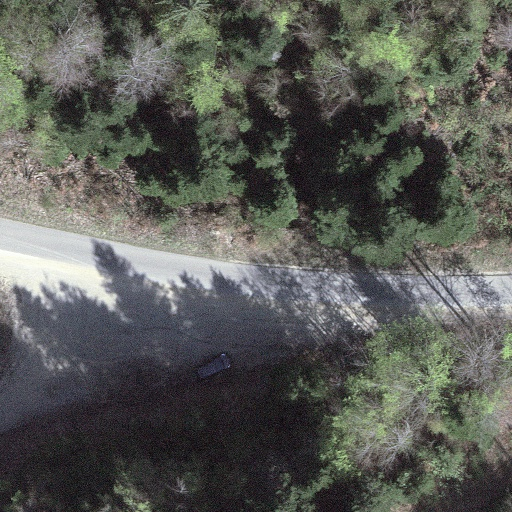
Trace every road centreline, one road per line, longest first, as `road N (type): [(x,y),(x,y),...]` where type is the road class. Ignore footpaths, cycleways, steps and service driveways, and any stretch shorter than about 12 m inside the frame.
road 1 (unclassified): [(511,288),(249,282),(0,237)]
road 2 (track): [(148,267),(70,365),(0,409)]
